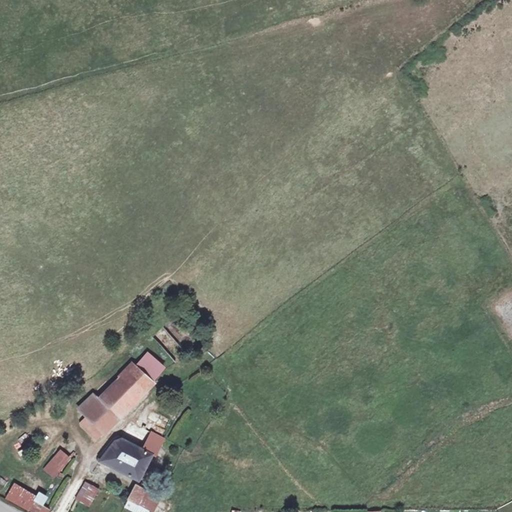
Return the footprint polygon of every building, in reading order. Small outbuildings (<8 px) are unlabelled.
[(148,354),(120,383),(137,399),(154,382),(153,381),(164,368),(148,354)] [(101,403),(87,416),(81,422),(97,440),(137,399),(120,383),(101,403)] [(87,416),(101,403),(93,394),(79,408),(87,416)] [(141,449),(150,432),(132,423),(122,439),(141,449)] [(116,441),(100,461),(139,480),(156,445),(159,447),(164,439),(150,432),(141,449),(122,439),(116,441)] [(53,480),(71,460),(60,449),(42,469),(53,480)] [(98,489),(86,483),(79,494),(76,499),(89,506),(98,489)] [(14,484),(6,496),(29,510),(35,497),(14,484)] [(145,490),(136,485),(128,498),(138,503),(145,490)] [(160,499),(145,490),(138,503),(128,498),(125,506),(135,511),(147,511),(149,510),(153,511),(160,499)]
